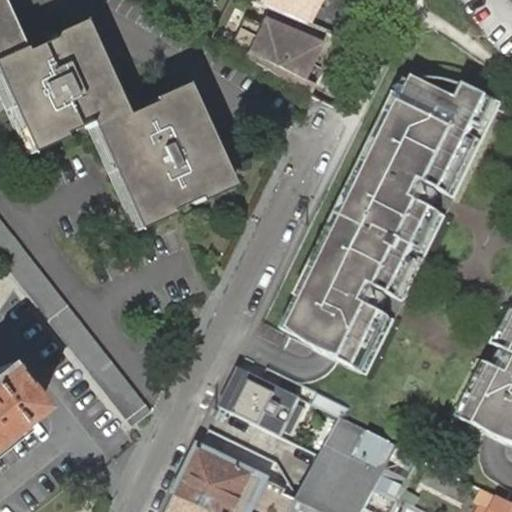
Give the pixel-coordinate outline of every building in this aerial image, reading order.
[(261,19),(243,58),(305,95),(310,85),(301,80),(320,43),(261,19)] [(93,125),(113,116),(70,27),(44,39),(46,43),(19,56),(17,52),(10,54),(0,58),(0,82),(33,153),(59,141),(57,138),(84,124),(86,128),(93,125)] [(0,58),(10,54),(0,32),(0,58)] [(290,334),(368,372),(395,318),(365,303),(374,285),(404,300),(446,213),(416,198),(425,180),(455,195),(502,100),(468,84),(462,81),(455,78),(449,77),(442,75),(435,75),(428,74),(422,75),(417,76),(409,92),(397,115),(388,135),(378,154),(366,181),(347,218),(340,233),(323,268),(321,271),(303,308),(301,312),(291,332),(290,334)] [(390,111),(397,115),(409,92),(401,88),(390,111)] [(113,116),(93,125),(140,229),(165,217),(163,213),(191,200),(193,204),(220,193),(174,90),(147,102),(148,105),(121,118),(118,114),(113,116)] [(371,151),(378,154),(388,135),(381,131),(371,151)] [(340,214),(347,218),(366,181),(358,177),(340,214)] [(0,263),(3,268),(129,430),(149,413),(0,220),(0,263)] [(316,264),(323,268),(340,233),(333,229),(316,264)] [(296,305),(303,308),(321,271),(314,268),(296,305)] [(511,302),(492,342),(511,352),(511,374),(483,360),(454,415),(511,444),(511,302)] [(284,329),(291,332),(301,312),(294,309),(284,329)] [(0,441),(34,414),(0,371),(0,441)] [(299,400),(240,371),(221,409),(279,441),(281,436),(288,439),(303,408),(297,405),(299,400)] [(344,422),(322,465),(373,490),(399,502),(409,480),(384,468),(395,447),(344,422)] [(274,485),(201,449),(177,497),(207,511),(298,511),(302,504),(283,495),(271,490),(274,485)] [(322,465),(302,504),(298,511),(362,511),(373,490),(322,465)] [(285,490),(274,485),(271,490),(283,495),(285,490)] [(207,511),(177,497),(170,511),(207,511)] [(511,511),(511,504),(501,499),(494,511),(511,511)]
